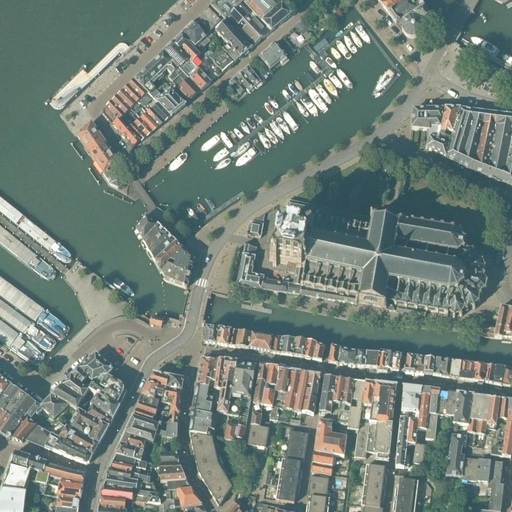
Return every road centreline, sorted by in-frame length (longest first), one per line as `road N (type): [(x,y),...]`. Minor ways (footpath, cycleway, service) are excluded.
road 1 (residential): [(320,0),(127,162),(90,112),(205,0)]
road 2 (tertiary): [(206,258),(246,212),(375,136)]
road 3 (residential): [(0,362),(41,393),(119,326),(171,347)]
road 4 (residential): [(222,511),(237,486),(258,359)]
road 5 (residential): [(375,136),(511,201)]
road 6 (residential): [(302,511),(322,370)]
road 7 (residential): [(190,377),(185,467),(213,511)]
road 8 (residential): [(385,511),(400,381)]
road 9 (tertiary): [(97,475),(148,365)]
